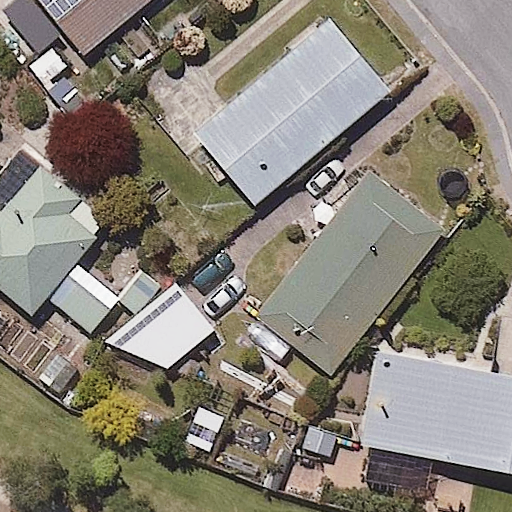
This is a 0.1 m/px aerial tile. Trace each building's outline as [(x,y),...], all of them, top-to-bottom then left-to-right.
[(35,0),(87,57),(151,0),(35,0)] [(391,85),(325,13),(197,129),(263,201),(391,85)] [(0,284),(4,280),(32,307),(47,291),(90,332),(123,297),(81,256),(114,221),(41,152),(0,195),(0,284)] [(437,219),(361,165),(254,317),(330,370),(437,219)] [(212,323),(176,280),(103,342),(139,385),(212,323)] [(511,364),(372,342),(358,433),(511,457),(511,364)]
